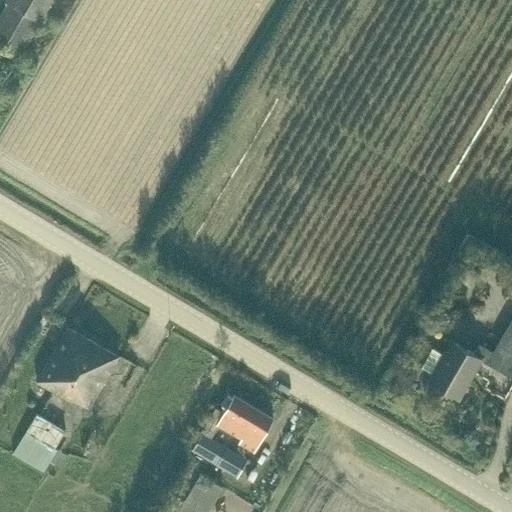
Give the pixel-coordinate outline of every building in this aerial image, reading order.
[(57,0),(4,0),(7,3),(0,15),(0,45),(20,57),(41,22),(43,24),(57,0)] [(467,255),(475,259),(479,252),(471,248),(467,255)] [(511,319),(493,352),(487,362),(511,376),(511,319)] [(67,325),(35,380),(74,403),(75,401),(90,408),(120,355),(67,325)] [(487,362),(493,352),(480,344),(475,351),(451,338),(442,353),(433,347),(421,367),(432,374),(430,377),(438,381),(436,386),(458,398),(481,359),(487,362)] [(254,451),(273,418),(235,396),(222,414),(214,408),(201,431),(202,432),(192,450),(237,477),(248,458),(208,435),(217,422),(231,430),(240,437),(243,438),(240,442),(254,451)] [(55,447),(66,429),(37,413),(26,432),(25,431),(12,454),(44,472),(58,449),(55,447)] [(225,488),(208,478),(201,473),(183,503),(173,496),(163,511),(209,511),(213,505),(214,506),(225,488)]
